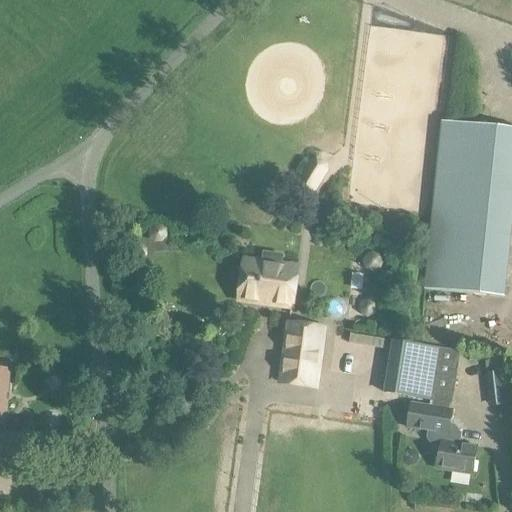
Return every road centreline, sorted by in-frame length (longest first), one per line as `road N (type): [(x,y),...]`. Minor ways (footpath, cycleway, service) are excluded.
road 1 (unclassified): [(112,511),(86,151)]
road 2 (unclassified): [(86,151),(233,0)]
road 3 (unknown): [(240,511),(260,389)]
